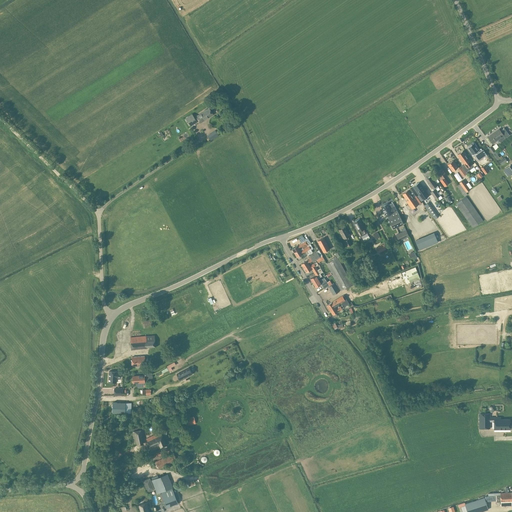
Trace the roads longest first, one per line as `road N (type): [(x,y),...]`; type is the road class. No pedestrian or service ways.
road 1 (unclassified): [(498,101),(363,199),(281,236)]
road 2 (unclassified): [(281,236),(110,316)]
road 3 (unclassified): [(82,474),(110,316)]
road 4 (unclassified): [(98,213),(0,118)]
road 5 (unclassified): [(98,213),(199,141)]
